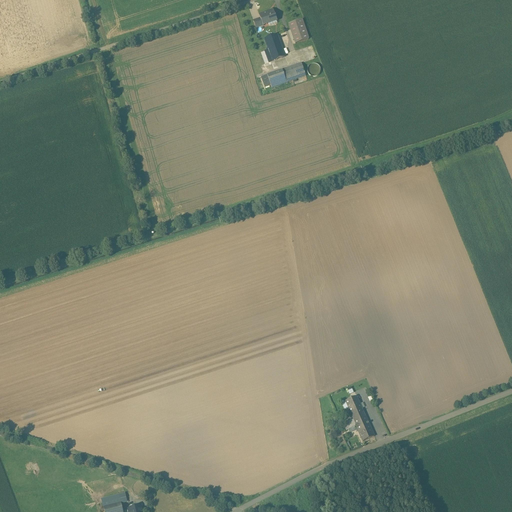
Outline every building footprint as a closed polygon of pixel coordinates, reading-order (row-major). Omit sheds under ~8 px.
[(262,26),(276,21),(272,10),(258,15),(260,19),(262,26)] [(255,28),(262,26),(260,19),(253,21),(255,28)] [(308,39),(301,20),(288,25),(295,43),(308,39)] [(267,50),(271,49),(270,46),(275,44),(276,48),(281,46),(276,35),(264,40),(267,50)] [(281,46),(276,48),(275,44),(270,46),(271,49),(267,50),(257,54),(258,57),(257,57),(260,66),(285,57),(281,46)] [(261,77),(264,87),(270,85),(271,88),(306,76),(301,63),(261,77)] [(314,64),(312,64),(309,65),(308,67),(307,69),(307,73),(309,75),(312,77),(316,76),(318,75),(319,74),(320,71),(320,69),(319,66),(317,65),(315,64),(314,64)] [(363,442),(374,437),(366,417),(365,418),(357,397),(346,402),(353,420),(347,422),(350,429),(356,426),(363,442)]
